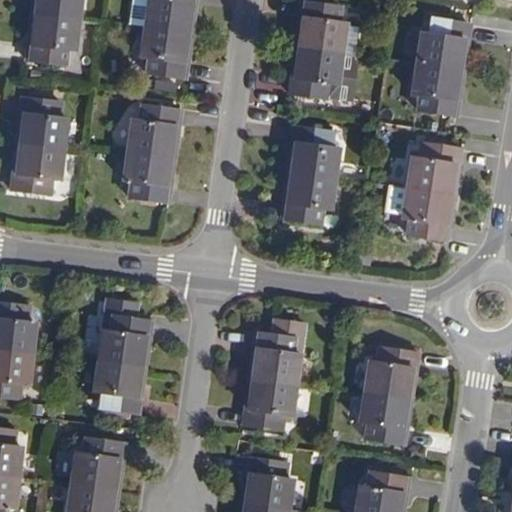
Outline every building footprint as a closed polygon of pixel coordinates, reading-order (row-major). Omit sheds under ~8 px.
[(45,0),(44,17),(85,21),(87,0),(45,0)] [(147,29),(188,35),(192,6),(197,7),(198,0),(158,0),(154,0),(135,0),(131,27),(147,29)] [(308,23),(304,52),(345,58),(350,30),(342,29),(344,13),(304,7),(303,23),(308,23)] [(82,50),(85,21),(44,17),(41,45),(35,44),(34,60),(72,65),(74,49),(82,50)] [(422,35),(418,63),(459,69),(464,41),(469,42),(471,26),(432,20),(430,36),(422,35)] [(188,35),(147,29),(143,56),(150,57),(148,73),(187,79),(190,63),(184,62),(188,35)] [(345,58),(359,60),(363,32),(350,30),(345,58)] [(345,58),(304,52),(300,79),(295,79),(293,95),(331,101),(334,85),(341,85),(345,58)] [(359,60),(345,58),(341,85),(355,87),(359,60)] [(459,69),(418,63),(413,91),(421,92),(419,108),(457,114),(460,98),(455,97),(459,69)] [(32,119),(28,147),(70,152),(74,124),(65,122),(68,107),(29,102),(27,118),(32,119)] [(129,152),(171,158),(175,129),(180,130),(182,113),(144,109),(141,125),(133,123),(129,152)] [(299,148),(295,177),(338,183),(342,154),(334,153),(336,137),(298,132),(295,147),(299,148)] [(413,159),(409,188),(451,194),(456,165),(460,166),(462,150),(425,144),(422,160),(413,159)] [(70,152),(28,147),(25,174),(21,174),(18,190),(57,195),(59,179),(67,180),(70,152)] [(167,186),(171,158),(129,152),(126,180),(134,181),(131,198),(170,203),(172,186),(167,186)] [(338,183),(295,177),(292,204),(287,204),(284,220),(323,226),(326,209),(334,210),(338,183)] [(451,194),(409,188),(405,216),(413,217),(410,233),(449,238),(451,223),(446,222),(451,194)] [(0,330),(0,351),(40,356),(44,328),(36,327),(38,311),(0,306),(0,322),(1,323),(0,330)] [(103,335),(99,363),(142,369),(146,340),(151,341),(153,326),(113,320),(111,336),(103,335)] [(259,381),(301,387),(309,328),(280,323),(278,340),(260,337),(258,352),(263,353),(259,381)] [(367,393),(408,400),(413,371),(418,372),(420,356),(381,350),(379,366),(371,365),(367,393)] [(37,384),(40,356),(0,351),(0,396),(27,399),(29,383),(37,384)] [(139,397),(142,369),(99,363),(95,392),(103,392),(101,408),(140,413),(143,398),(139,397)] [(297,416),(301,387),(259,381),(255,410),(250,409),(248,425),(287,430),(288,414),(297,416)] [(408,400),(367,393),(362,421),(370,422),(367,438),(406,444),(409,428),(404,427),(408,400)] [(0,477),(25,480),(28,452),(21,451),(23,434),(0,431),(0,477)] [(76,458),(72,486),(115,492),(119,463),(123,464),(125,448),(85,443),(83,458),(76,458)] [(255,477),(251,507),(290,511),(293,511),(297,485),(290,483),(292,467),(254,462),(251,477),(255,477)] [(362,488),(357,511),(400,511),(403,495),(409,495),(411,479),(372,474),(370,489),(362,488)] [(22,508),(25,480),(0,477),(0,511),(14,511),(15,507),(22,508)] [(111,511),(115,492),(72,486),(67,511),(111,511)]
